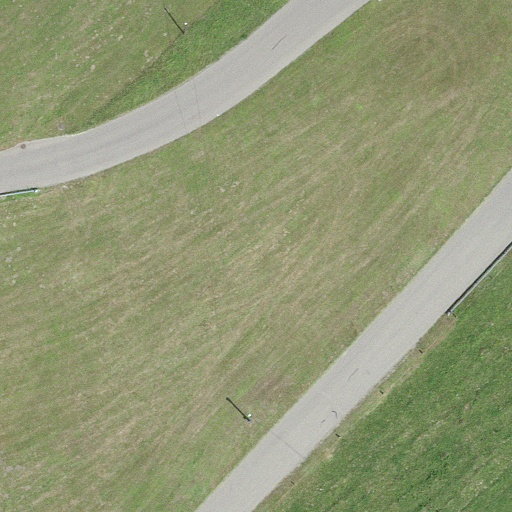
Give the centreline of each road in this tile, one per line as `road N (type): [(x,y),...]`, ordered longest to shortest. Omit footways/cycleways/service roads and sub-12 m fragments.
road 1 (tertiary): [(225,511),(511,203)]
road 2 (tertiary): [(333,0),(190,108),(0,175)]
